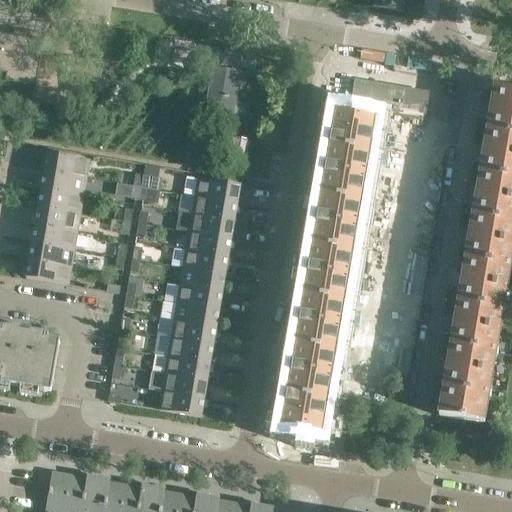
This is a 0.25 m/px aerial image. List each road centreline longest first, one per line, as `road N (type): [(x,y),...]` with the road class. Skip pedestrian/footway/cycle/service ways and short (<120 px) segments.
road 1 (residential): [(400,493),(457,171),(485,67)]
road 2 (residential): [(247,466),(323,41)]
road 3 (residential): [(66,435),(84,331),(70,310),(0,299)]
road 4 (residential): [(323,41),(161,15),(148,0)]
road 5 (residential): [(66,435),(247,466)]
